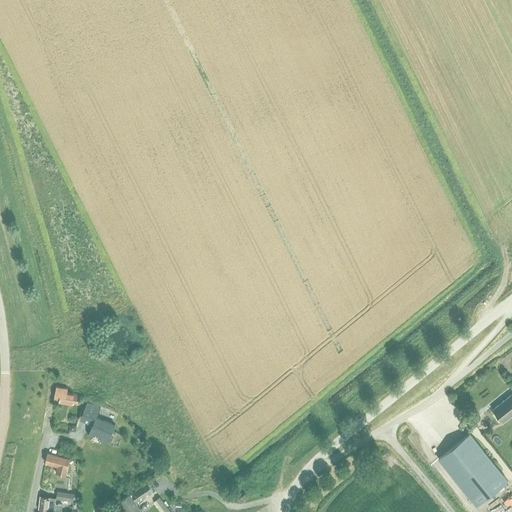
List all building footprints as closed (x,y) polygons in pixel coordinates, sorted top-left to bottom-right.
[(54,399),(79,404),(81,394),(67,392),(68,388),(56,385),(54,399)] [(511,393),(493,409),(503,422),(511,414),(511,393)] [(100,408),(87,403),(82,415),(94,420),(90,431),(108,439),(114,424),(97,417),(100,408)] [(439,458),(477,506),(508,481),(470,433),(439,458)] [(45,463),(58,466),(56,472),(66,475),(70,458),(48,453),(45,463)] [(160,466),(156,470),(161,476),(165,473),(160,466)] [(130,494),(120,501),(127,511),(138,511),(141,510),(136,502),(154,489),(148,481),(130,494)] [(63,499),(73,501),(74,493),(57,491),(56,497),(56,498),(63,499)] [(62,510),(63,504),(62,504),(63,499),(56,498),(56,497),(41,495),(39,509),(49,511),(49,508),(54,509),(54,510),(62,510)] [(171,511),(160,497),(157,499),(154,501),(162,511),(171,511)]
